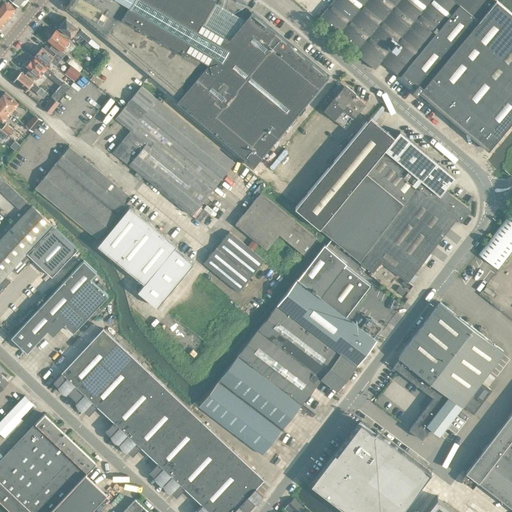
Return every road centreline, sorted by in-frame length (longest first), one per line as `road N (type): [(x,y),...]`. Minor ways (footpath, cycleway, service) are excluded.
road 1 (unclassified): [(262,511),(481,224),(486,194)]
road 2 (unclassified): [(271,0),(466,165),(486,194)]
road 3 (unclassified): [(0,349),(170,511)]
road 4 (unknown): [(350,397),(428,456),(446,458),(511,380)]
